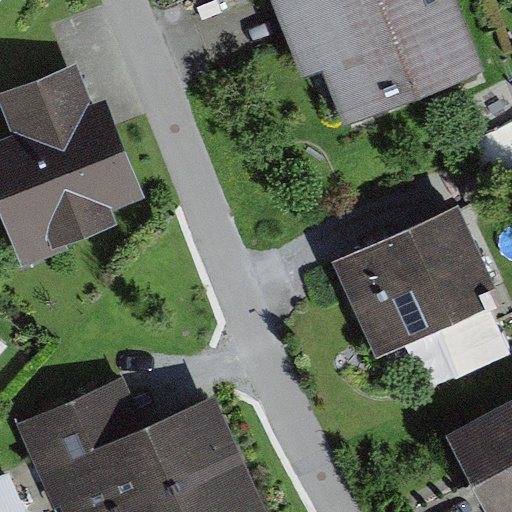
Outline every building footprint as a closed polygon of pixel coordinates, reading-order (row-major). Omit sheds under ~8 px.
[(462,0),(330,0),(369,111),(487,70),(462,0)] [(107,102),(89,57),(8,90),(24,130),(0,140),(0,176),(34,260),(133,220),(127,205),(158,192),(120,96),(107,102)] [(479,211),(347,262),(380,345),(511,294),(479,211)] [(0,353),(16,335),(0,322),(0,353)] [(154,419),(134,375),(32,420),(72,511),(275,511),(281,510),(227,387),(154,419)] [(511,511),(511,411),(466,440),(509,511),(511,511)] [(35,511),(13,467),(0,472),(0,511),(35,511)]
